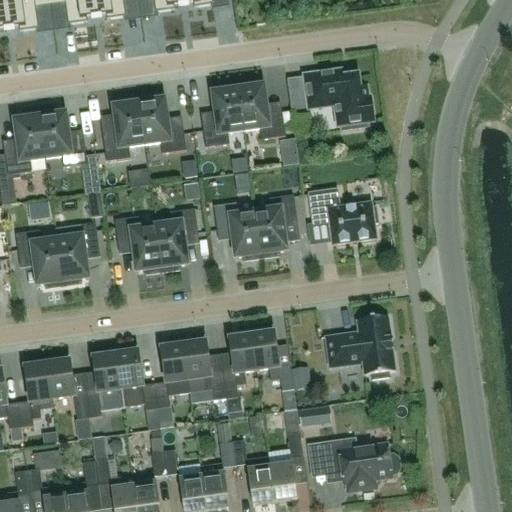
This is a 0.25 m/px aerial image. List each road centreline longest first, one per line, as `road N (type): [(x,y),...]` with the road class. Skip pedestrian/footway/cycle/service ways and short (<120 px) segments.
road 1 (residential): [(475,60),(397,35),(0,87)]
road 2 (residential): [(453,274),(0,339)]
road 3 (tertiary): [(486,511),(453,274)]
road 4 (tertiary): [(453,274),(450,142),(475,60)]
